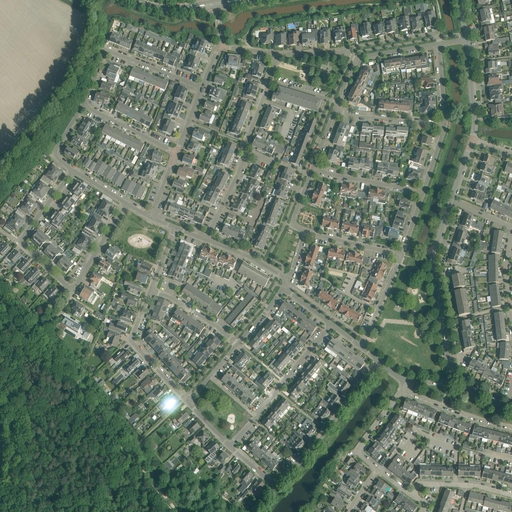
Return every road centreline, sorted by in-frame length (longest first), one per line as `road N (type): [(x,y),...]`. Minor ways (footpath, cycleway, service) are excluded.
road 1 (track): [(177,511),(0,295)]
road 2 (residential): [(453,379),(432,269),(451,200)]
road 3 (residential): [(202,88),(105,51),(82,105)]
road 4 (residential): [(276,482),(311,450),(379,360)]
road 5 (residential): [(229,446),(331,324)]
road 6 (residential): [(187,401),(131,340),(150,289)]
